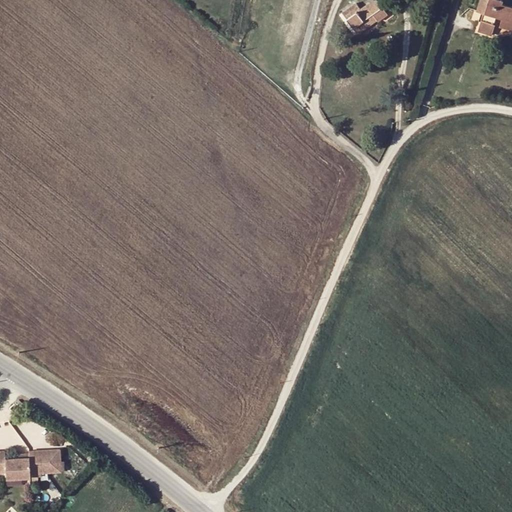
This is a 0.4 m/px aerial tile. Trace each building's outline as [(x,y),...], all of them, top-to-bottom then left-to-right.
[(372,16),(376,21),(377,23),(387,15),(376,0),(374,0),(360,10),(356,4),(342,14),(357,35),(368,27),(364,22),(372,16)] [(511,8),(510,8),(501,5),(501,1),(497,0),(480,0),(477,12),(483,14),(488,16),(486,22),(481,20),(477,31),(492,36),(494,30),(492,30),(496,18),(502,20),(511,23),(511,8)] [(368,27),(376,21),(372,16),(364,22),(368,27)] [(511,31),(511,28),(511,23),(502,20),(500,28),(511,31)] [(3,458),(3,450),(0,450),(0,472),(4,472),(4,478),(29,477),(28,473),(60,471),(59,449),(27,450),(27,452),(27,456),(17,456),(3,458)]
